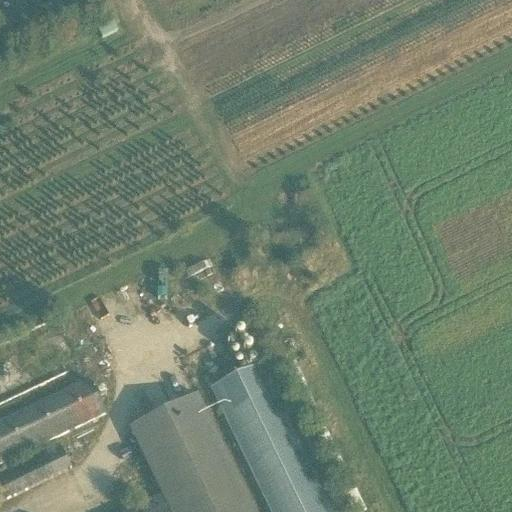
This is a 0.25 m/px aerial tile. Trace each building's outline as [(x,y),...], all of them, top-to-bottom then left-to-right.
[(211,391),(269,511),(330,511),(260,367),(211,391)] [(0,466),(104,416),(87,382),(0,423),(0,466)] [(130,430),(169,511),(251,511),(196,398),(130,430)] [(0,504),(26,492),(16,470),(0,477),(0,504)] [(166,511),(160,499),(132,511),(166,511)]
